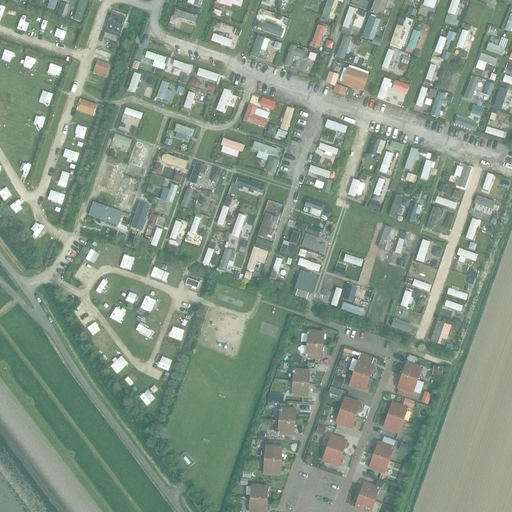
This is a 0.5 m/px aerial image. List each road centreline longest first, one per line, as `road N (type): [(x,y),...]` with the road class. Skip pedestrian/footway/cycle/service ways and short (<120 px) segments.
road 1 (unclassified): [(181,511),(0,256)]
road 2 (track): [(75,92),(98,101),(132,99),(216,128),(240,111),(251,74)]
road 3 (track): [(342,337),(307,312),(345,206)]
